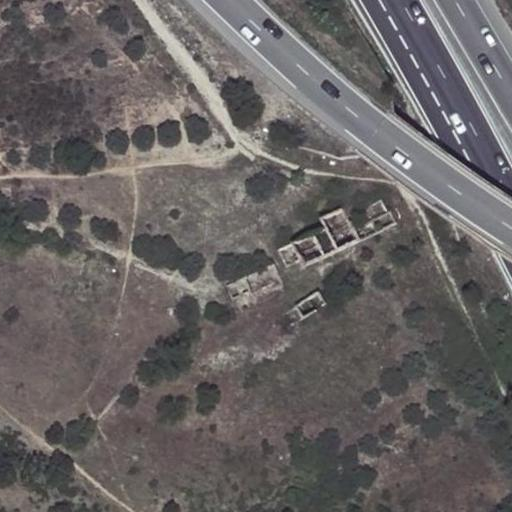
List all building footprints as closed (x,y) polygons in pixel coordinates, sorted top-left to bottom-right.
[(322,225),(290,243),(300,261),(306,271),(335,254),(360,241),(354,229),(340,207),(319,218),(322,225)] [(366,223),(354,229),(360,241),(396,222),(390,211),(387,213),(366,223)] [(300,261),(290,243),(275,251),(284,269),(300,261)] [(273,262),(227,284),(239,309),(285,289),(273,262)] [(320,287),(294,302),(303,314),(329,301),(320,287)]
